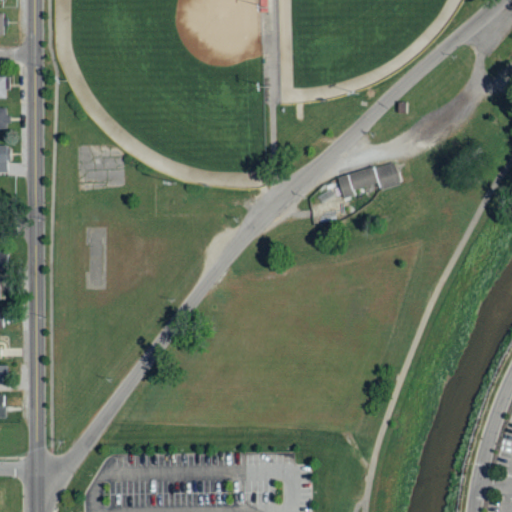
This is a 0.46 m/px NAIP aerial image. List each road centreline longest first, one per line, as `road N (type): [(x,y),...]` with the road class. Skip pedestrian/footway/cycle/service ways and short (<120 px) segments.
road 1 (residential): [(38,469),(69,469),(230,254),(496,0)]
road 2 (tertiary): [(38,511),(36,0)]
